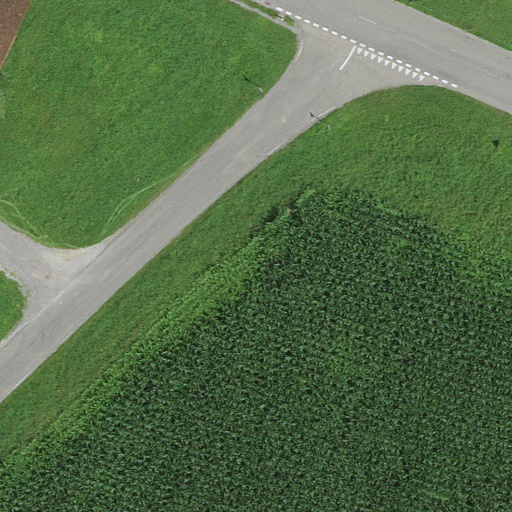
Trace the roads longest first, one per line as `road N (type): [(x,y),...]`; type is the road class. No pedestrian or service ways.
road 1 (unclassified): [(374,33),(0,380)]
road 2 (unclassified): [(374,33),(511,92)]
